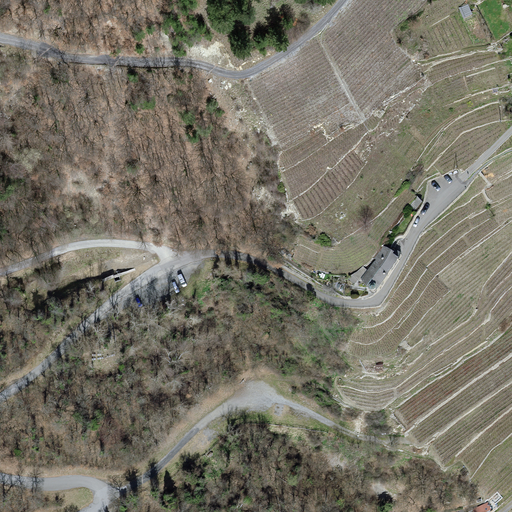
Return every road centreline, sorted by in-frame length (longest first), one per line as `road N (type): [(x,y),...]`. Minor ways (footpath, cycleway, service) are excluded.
road 1 (track): [(0,39),(77,59),(184,64),(237,77),(318,29),(344,0)]
road 2 (unclassified): [(169,264),(244,255),(326,297),(364,303),(381,293),(419,228),(460,181)]
road 3 (track): [(101,496),(156,469),(197,427),(252,395),(279,398),(374,440),(410,443)]
road 4 (unclassified): [(0,398),(122,292),(169,264)]
road 5 (unclassified): [(169,264),(156,248),(91,243),(0,272)]
road 6 (unclassified): [(94,511),(101,496),(88,481),(0,478)]
